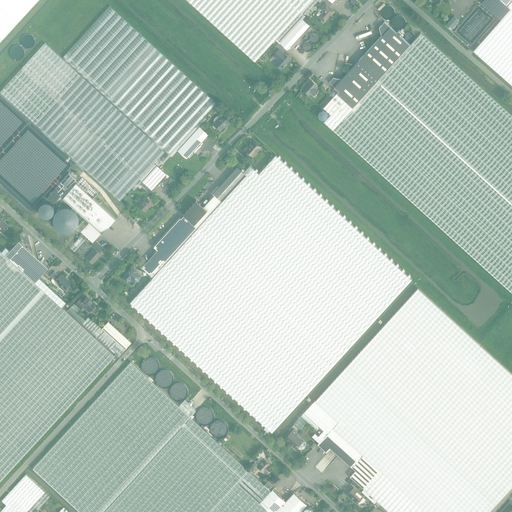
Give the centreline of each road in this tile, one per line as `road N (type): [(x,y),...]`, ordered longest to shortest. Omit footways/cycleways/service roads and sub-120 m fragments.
road 1 (unclassified): [(90,283),(372,0)]
road 2 (unclassified): [(341,511),(145,332)]
road 3 (unclassified): [(0,494),(145,332)]
road 4 (unclassified): [(511,93),(405,0)]
road 5 (unclassified): [(90,283),(0,199)]
